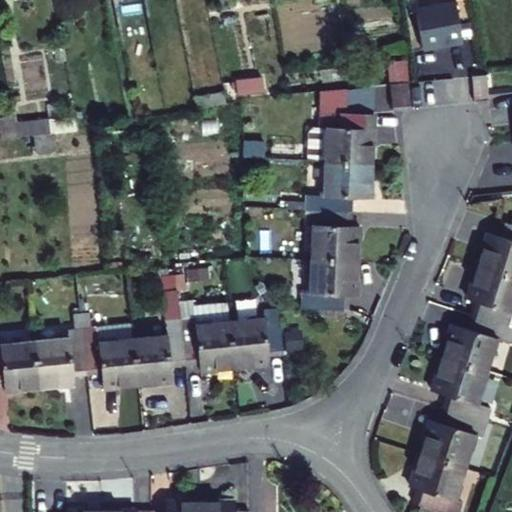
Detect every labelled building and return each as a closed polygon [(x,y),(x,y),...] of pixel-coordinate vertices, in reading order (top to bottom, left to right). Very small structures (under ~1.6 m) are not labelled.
[(406,88),(390,90),(392,114),(408,113),(406,88)] [(318,126),(326,126),(325,162),(371,163),(373,128),(365,128),(366,115),(348,114),(348,106),(319,105),(318,126)] [(54,129),(76,127),(74,110),(0,117),(0,134),(33,131),(35,149),(55,147),(54,129)] [(324,196),(305,195),(304,210),(351,212),(351,197),(370,197),(371,163),(325,162),(324,196)] [(304,225),(312,225),(311,259),(355,261),(357,226),(350,226),(351,212),(304,210),(304,225)] [(511,230),(500,226),(495,240),(488,238),(478,271),(511,282),(511,230)] [(346,307),(347,293),(354,294),(355,261),(311,259),(310,293),(301,292),(301,306),(346,307)] [(511,317),(509,317),(511,306),(511,282),(478,271),(467,303),(474,305),(469,319),(511,333),(511,317)] [(165,315),(180,314),(178,273),(163,274),(165,315)] [(191,313),(192,317),(178,319),(182,364),(196,363),(197,370),(231,366),(227,321),(226,309),(191,313)] [(263,311),(264,318),(227,321),(231,366),(267,363),(266,354),(279,353),(277,330),(275,310),(263,311)] [(165,320),(166,334),(130,338),(134,383),(170,380),(168,366),(182,364),(178,319),(165,320)] [(494,344),(508,348),(511,334),(511,333),(469,319),(464,334),(451,330),(441,362),(483,376),(494,344)] [(94,341),(93,328),(79,330),(84,374),(96,373),(98,387),(134,383),(130,338),(94,341)] [(66,331),(66,338),(28,342),(32,387),(70,383),(69,375),(84,374),(79,330),(66,331)] [(0,344),(0,389),(32,387),(28,342),(0,344)] [(487,411),(473,407),(483,376),(441,362),(431,393),(444,397),(439,412),(482,426),(487,411)] [(470,437),(477,439),(482,426),(439,412),(435,425),(427,423),(417,454),(459,468),(470,437)] [(453,511),(456,502),(449,500),(459,468),(417,454),(406,488),(413,490),(408,504),(432,511),(453,511)]
